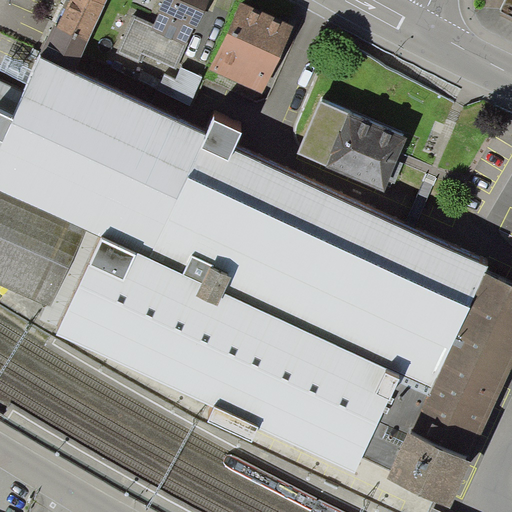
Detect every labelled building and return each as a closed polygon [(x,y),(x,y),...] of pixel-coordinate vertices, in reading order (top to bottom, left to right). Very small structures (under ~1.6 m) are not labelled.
[(69,0),(56,27),(88,43),(105,5),(94,0),(69,0)] [(209,0),(162,0),(157,11),(159,12),(151,30),(187,46),(209,0)] [(511,0),(503,0),(498,10),(511,17),(511,0)] [(294,26),(241,1),(209,69),(263,93),(294,26)] [(74,74),(88,43),(56,27),(53,26),(40,57),(74,74)] [(428,395),(485,273),(488,267),(234,150),(242,134),(213,120),(206,135),(74,74),(40,57),(24,92),(19,102),(0,92),(0,282),(45,303),(67,265),(79,224),(102,234),(57,333),(215,407),(209,417),(252,440),(258,427),(355,473),(363,457),(399,381),(428,395)] [(202,77),(181,67),(175,79),(166,74),(158,90),(189,105),(202,77)] [(24,92),(0,80),(0,92),(19,102),(24,92)] [(385,191),(389,181),(398,161),(408,138),(322,101),(298,153),(385,191)] [(405,164),(398,161),(389,181),(396,184),(405,164)] [(511,366),(511,284),(485,273),(428,395),(399,381),(363,457),(391,471),(387,479),(451,508),(511,366)]
